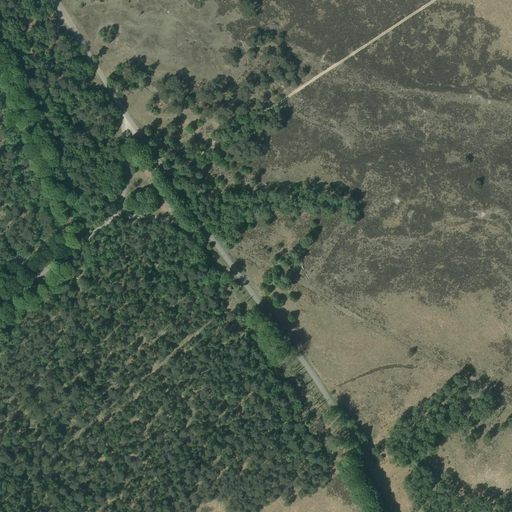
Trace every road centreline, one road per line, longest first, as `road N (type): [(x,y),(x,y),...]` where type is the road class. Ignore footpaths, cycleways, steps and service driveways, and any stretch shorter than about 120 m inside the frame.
road 1 (unclassified): [(385,511),(312,376),(207,233)]
road 2 (track): [(166,176),(431,0)]
road 3 (unclassified): [(207,233),(122,112)]
road 4 (unclassified): [(114,216),(0,305)]
road 5 (unclassified): [(122,112),(55,0)]
